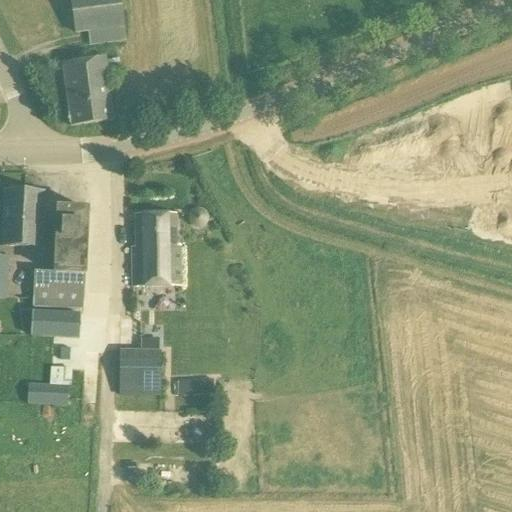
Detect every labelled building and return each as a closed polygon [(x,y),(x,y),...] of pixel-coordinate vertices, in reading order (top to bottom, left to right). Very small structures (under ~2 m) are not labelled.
[(70,0),(75,35),(124,28),(120,0),(70,0)] [(69,127),(113,121),(105,58),(62,64),(69,127)] [(40,249),(43,194),(4,192),(2,247),(40,249)] [(80,309),(87,211),(59,209),(55,274),(35,273),(33,306),(80,309)] [(176,248),(175,217),(134,217),(135,249),(131,249),(131,287),(175,287),(175,301),(220,300),(219,243),(185,244),(186,286),(180,286),(179,248),(176,248)] [(0,287),(6,288),(8,256),(0,255),(0,287)] [(177,323),(250,319),(249,305),(189,308),(189,306),(176,307),(177,323)] [(80,339),(81,314),(32,312),(31,337),(80,339)] [(252,320),(166,325),(168,362),(254,358),(252,320)] [(17,342),(0,342),(0,361),(18,360),(17,342)] [(114,348),(114,361),(151,360),(150,347),(114,348)] [(60,349),(60,360),(69,361),(70,349),(60,349)] [(111,363),(112,386),(151,384),(150,362),(111,363)] [(186,382),(187,396),(214,395),(213,381),(186,382)] [(67,407),(68,386),(29,384),(28,405),(67,407)]
